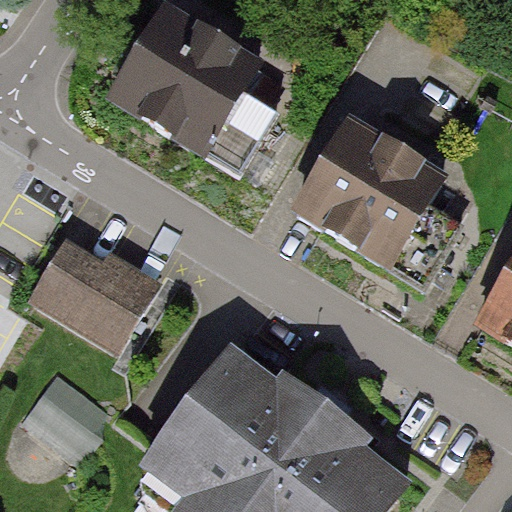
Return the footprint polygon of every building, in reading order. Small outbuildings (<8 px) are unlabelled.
[(260,74),(168,18),(115,106),(242,182),(277,122),(243,102),(260,74)] [(443,187),(353,133),(299,220),(425,296),(462,235),(427,213),(443,187)] [(159,287),(62,232),(21,304),(118,359),(159,287)] [(511,285),(484,331),(511,348),(511,285)] [(395,511),(413,490),(233,342),(135,462),(195,511),(395,511)] [(107,416),(61,381),(26,427),(72,462),(107,416)]
